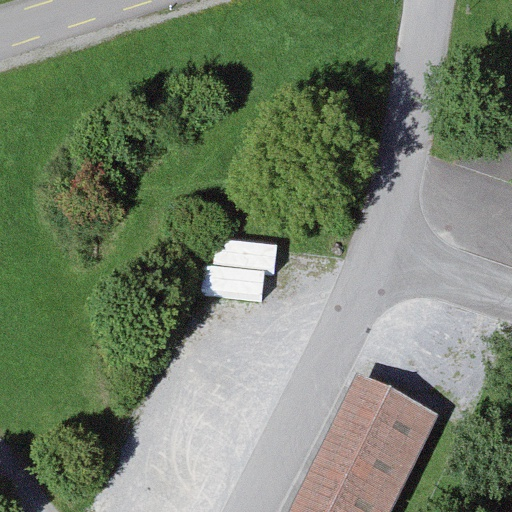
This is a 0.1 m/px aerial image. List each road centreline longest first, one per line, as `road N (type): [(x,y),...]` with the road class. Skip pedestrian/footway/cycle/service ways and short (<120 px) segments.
road 1 (track): [(511,289),(388,242)]
road 2 (unclassified): [(116,0),(0,37)]
